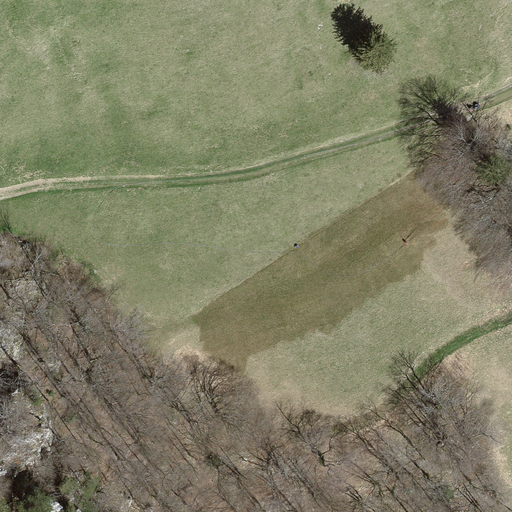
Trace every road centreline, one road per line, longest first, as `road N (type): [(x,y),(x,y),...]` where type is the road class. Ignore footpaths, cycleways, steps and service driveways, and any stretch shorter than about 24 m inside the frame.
road 1 (track): [(32,184),(224,179),(511,98)]
road 2 (track): [(511,315),(445,341),(354,441)]
